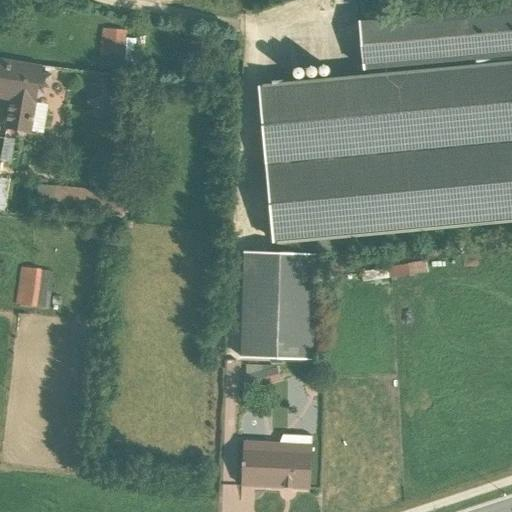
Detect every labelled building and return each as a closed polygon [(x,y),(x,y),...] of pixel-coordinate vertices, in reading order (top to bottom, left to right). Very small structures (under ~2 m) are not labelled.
[(511,9),(359,22),(362,70),(511,57),(511,9)] [(125,31),(101,30),(98,65),(122,67),(122,64),(133,65),(135,40),(124,39),(125,31)] [(2,129),(28,134),(40,69),(0,61),(0,100),(8,102),(2,129)] [(511,219),(511,64),(340,80),(338,71),(336,70),(330,71),(328,72),(329,81),(259,89),(275,255),(243,253),(241,357),(311,359),(315,257),(345,255),(344,235),(511,219)] [(116,105),(103,103),(101,120),(114,122),(116,105)] [(3,139),(0,156),(0,163),(9,165),(13,141),(3,139)] [(0,179),(0,213),(4,214),(9,181),(0,179)] [(35,205),(127,214),(129,194),(47,186),(47,181),(37,181),(35,205)] [(40,269),(20,267),(14,305),(48,309),(53,273),(40,271),(40,269)] [(279,383),(277,365),(244,367),(246,385),(279,383)] [(242,442),(240,486),(308,490),(310,437),(281,436),(279,444),(242,442)]
